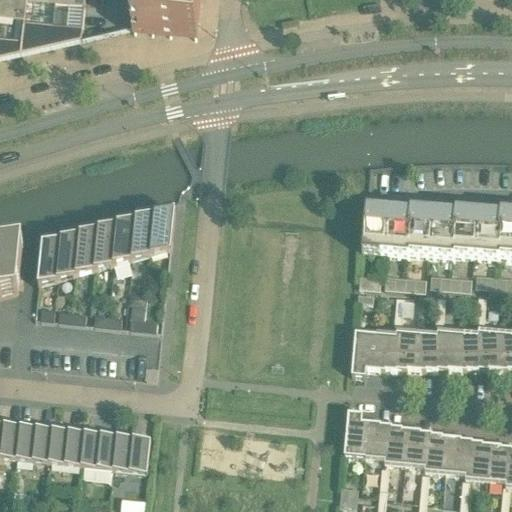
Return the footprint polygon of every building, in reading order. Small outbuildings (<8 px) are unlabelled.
[(0,0),(0,21),(24,24),(26,5),(26,0),(0,0)] [(26,0),(26,5),(55,8),(55,0),(26,0)] [(86,0),(55,0),(55,8),(83,11),(85,12),(86,0)] [(136,0),(133,32),(133,33),(134,33),(134,34),(133,34),(133,36),(132,38),(197,45),(202,0),(136,0)] [(23,27),(21,46),(19,58),(50,51),(52,30),(23,27)] [(81,33),(52,30),(50,51),(82,44),(83,32),(81,32),(81,33)] [(21,46),(0,44),(0,62),(19,58),(21,46)] [(362,259),(386,261),(390,211),(386,210),(386,216),(366,214),(362,259)] [(409,262),(410,261),(414,216),(411,216),(411,217),(411,218),(394,217),(395,211),(390,211),(386,261),(410,264),(410,262),(409,262)] [(410,261),(431,263),(435,212),(431,212),(431,217),(414,216),(410,261)] [(454,264),(455,262),(459,217),(456,217),(456,218),(456,220),(439,218),(440,212),(435,212),(431,263),(455,265),(455,264),(454,264)] [(455,262),(476,264),(480,213),(476,213),(476,219),(459,217),(455,262)] [(500,265),(500,263),(504,218),(501,218),(501,219),(501,221),(484,219),(485,214),(480,213),(476,264),(500,266),(500,265)] [(175,215),(157,220),(152,261),(171,256),(175,215)] [(500,263),(511,264),(511,218),(504,218),(500,263)] [(157,220),(138,225),(133,267),(152,261),(157,220)] [(138,225),(119,230),(114,272),(133,267),(138,225)] [(119,230),(100,235),(95,277),(114,272),(119,230)] [(100,235),(81,240),(77,282),(95,277),(100,235)] [(81,240),(62,245),(58,287),(77,282),(81,240)] [(58,287),(62,245),(43,251),(39,292),(58,287)] [(0,302),(18,298),(24,248),(0,254),(0,302)] [(476,294),(496,296),(497,283),(477,281),(476,294)] [(359,294),(360,294),(380,296),(381,283),(360,282),(359,294)] [(385,295),(405,297),(406,284),(386,282),(385,295)] [(430,294),(451,296),(452,283),(432,282),(430,294)] [(452,283),(451,296),(471,298),(472,285),(452,283)] [(511,284),(497,283),(496,296),(511,297),(511,284)] [(406,284),(405,297),(425,298),(426,286),(406,284)] [(374,302),(359,300),(358,308),(373,310),(374,302)] [(479,303),(478,317),(485,318),(486,304),(479,303)] [(397,304),(396,318),(403,318),(404,304),(397,304)] [(438,304),(437,317),(444,318),(445,304),(438,304)] [(42,315),(41,326),(54,328),(55,317),(42,315)] [(59,328),(72,330),(73,319),(60,317),(59,328)] [(444,318),(437,317),(436,331),(443,332),(444,318)] [(485,318),(478,317),(476,331),(484,332),(485,318)] [(403,318),(396,318),(395,331),(402,332),(403,318)] [(73,319),(72,330),(85,331),(86,320),(73,319)] [(94,332),(108,334),(109,322),(96,321),(94,332)] [(109,322),(108,334),(121,335),(122,324),(109,322)] [(130,336),(143,337),(145,326),(131,325),(130,336)] [(145,326),(143,337),(157,339),(158,328),(145,326)] [(367,376),(373,376),(376,340),(356,338),(352,382),(366,383),(367,376)] [(408,376),(414,376),(417,340),(397,338),(396,342),(393,377),(397,377),(397,376),(408,377),(408,376)] [(449,375),(455,376),(458,340),(438,338),(437,342),(434,377),(438,377),(438,376),(449,377),(449,375)] [(490,375),(496,376),(499,340),(479,338),(478,342),(475,376),(479,377),(479,376),(490,376),(490,375)] [(386,376),(393,377),(396,342),(377,340),(376,340),(373,376),(386,378),(386,376)] [(427,376),(434,377),(437,342),(417,340),(414,376),(427,377),(427,376)] [(468,376),(475,376),(478,342),(458,340),(455,376),(468,377),(468,376)] [(509,376),(511,375),(511,340),(499,340),(496,376),(509,377),(509,376)] [(158,374),(157,374),(147,373),(145,385),(157,386),(158,374)] [(345,462),(365,464),(368,428),(362,427),(363,420),(348,418),(345,462)] [(366,464),(385,466),(388,431),(381,430),(381,429),(368,428),(365,464),(366,464)] [(0,464),(18,466),(21,431),(0,429),(0,464)] [(18,466),(50,469),(54,435),(21,431),(18,466)] [(385,469),(405,471),(408,435),(403,435),(403,433),(392,433),(392,431),(388,431),(385,466),(385,469)] [(50,469),(82,473),(86,438),(54,435),(50,469)] [(405,471),(426,473),(429,438),(421,438),(422,436),(408,435),(405,471)] [(82,473),(115,476),(119,442),(86,438),(82,473)] [(425,477),(446,479),(449,443),(443,442),(443,441),(433,440),(433,439),(429,438),(426,473),(425,477)] [(119,442),(115,476),(147,479),(151,445),(119,442)] [(446,479),(466,481),(469,446),(462,445),(462,444),(449,443),(446,479)] [(466,484),(486,486),(489,450),(483,450),(483,448),(473,447),(473,446),(469,446),(466,481),(466,484)] [(486,486),(506,488),(509,453),(502,453),(502,451),(489,450),(486,486)] [(382,475),(381,489),(388,490),(389,475),(382,475)] [(423,481),(421,495),(428,496),(429,481),(423,481)] [(463,487),(462,501),(469,502),(470,487),(463,487)] [(388,490),(381,489),(379,503),(386,504),(388,490)] [(503,493),(502,508),(509,508),(510,494),(503,493)] [(341,500),(358,502),(358,495),(342,494),(341,500)] [(428,496),(421,495),(420,510),(427,510),(428,496)] [(467,511),(469,502),(462,501),(460,511),(467,511)]
